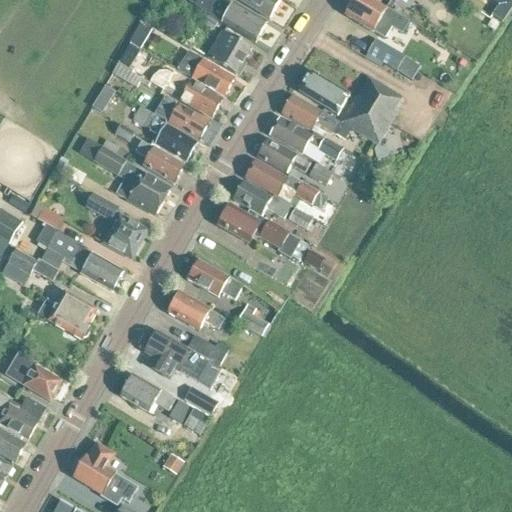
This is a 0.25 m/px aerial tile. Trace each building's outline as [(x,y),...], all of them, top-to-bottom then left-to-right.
[(181,0),(180,2),(194,11),(200,0),(181,0)] [(200,0),(194,11),(207,19),(218,26),(221,28),(255,47),(267,28),(233,8),(227,18),(216,11),(220,5),(211,0),(200,0)] [(228,0),(269,23),(270,23),(281,3),(276,0),(228,0)] [(346,16),(345,19),(374,35),(384,41),(391,29),(403,36),(410,25),(387,11),(386,13),(363,0),(355,0),(352,7),(348,8),(345,12),(346,16)] [(481,0),(489,5),(496,9),(501,0),(481,0)] [(213,33),(218,26),(207,19),(203,27),(213,33)] [(143,23),(129,46),(141,53),(154,29),(143,23)] [(237,80),(252,53),(222,36),(207,63),(237,80)] [(376,43),(367,58),(389,70),(395,73),(403,59),(397,55),(376,43)] [(124,54),(116,75),(133,82),(142,61),(124,54)] [(224,102),(227,97),(235,83),(188,56),(176,73),(193,84),(224,102)] [(172,77),(167,74),(158,75),(152,80),(149,86),(181,105),(212,123),(223,104),(173,76),(172,77)] [(349,99),(311,76),(310,78),(306,78),(301,86),(303,90),(299,96),(337,120),(349,99)] [(342,126),(350,132),(378,148),(398,117),(396,115),(402,103),(402,99),(370,79),(342,126)] [(199,145),(210,126),(165,100),(154,119),(199,145)] [(350,132),(342,126),(322,114),(321,117),(292,100),(282,119),(311,135),(315,127),(337,139),(336,140),(344,144),(350,132)] [(132,123),(144,130),(151,118),(139,111),(132,123)] [(280,122),(270,140),(302,159),(319,168),(325,158),(326,159),(326,158),(337,164),(343,153),(323,142),(314,137),(312,140),(280,122)] [(187,167),(197,148),(157,125),(151,134),(161,140),(156,149),(187,167)] [(121,128),(115,138),(129,146),(135,137),(121,128)] [(83,154),(95,161),(104,147),(91,140),(83,154)] [(107,143),(103,150),(115,157),(119,151),(107,143)] [(305,178),(310,167),(302,163),(268,143),(257,161),(286,178),(290,170),(305,178)] [(174,189),(185,170),(141,145),(135,155),(149,162),(143,171),(174,189)] [(102,151),(94,165),(118,179),(124,183),(116,197),(156,220),(159,214),(171,194),(159,187),(144,178),(145,176),(102,151)] [(245,183),(273,199),(277,201),(284,189),(296,196),(295,199),(312,208),(319,196),(302,186),(290,179),(288,183),(256,165),(245,183)] [(80,187),(86,178),(67,167),(61,176),(80,187)] [(308,180),(325,190),(333,177),(315,168),(308,180)] [(277,201),(273,199),(272,202),(244,186),(233,204),(262,220),(267,212),(284,222),(291,209),(277,201)] [(130,262),(135,252),(138,252),(141,245),(140,244),(146,234),(120,219),(123,214),(93,198),(87,210),(116,226),(104,247),(130,262)] [(58,232),(63,223),(43,212),(37,208),(31,218),(58,232)] [(230,210),(218,230),(249,248),(254,239),(279,253),(278,255),(291,262),(292,260),(299,264),(308,248),(301,244),(263,222),(249,214),(246,219),(230,210)] [(0,252),(5,255),(23,226),(0,212),(0,252)] [(295,212),(288,224),(306,234),(313,222),(295,212)] [(46,228),(35,246),(72,267),(74,263),(86,270),(81,278),(112,296),(124,275),(93,258),(81,251),(82,249),(46,228)] [(23,290),(37,265),(16,253),(2,278),(23,290)] [(317,274),(323,264),(308,256),(302,266),(317,274)] [(38,264),(32,275),(53,286),(59,275),(58,274),(38,264)] [(235,305),(243,291),(198,265),(187,284),(218,301),(221,297),(235,305)] [(97,315),(64,296),(57,308),(47,302),(37,319),(48,325),(47,325),(81,345),(83,342),(86,341),(89,336),(88,333),(90,329),(89,329),(97,315)] [(218,334),(225,323),(225,322),(210,314),(180,297),(168,317),(199,335),(204,325),(218,334)] [(264,341),(270,331),(268,329),(269,328),(257,321),(260,316),(255,313),(247,308),(237,326),(262,340),(264,341)] [(180,368),(201,380),(209,365),(189,353),(187,352),(187,353),(157,336),(145,357),(156,363),(151,372),(170,383),(175,374),(176,374),(180,368)] [(209,365),(209,366),(219,371),(229,353),(218,347),(216,350),(195,338),(189,349),(190,350),(189,353),(209,365)] [(50,405),(61,386),(35,371),(37,367),(18,356),(5,379),(50,405)] [(168,414),(175,403),(133,379),(120,401),(148,417),(154,407),(168,414)] [(211,420),(219,406),(191,391),(184,404),(211,420)] [(0,416),(3,418),(0,423),(0,428),(27,444),(45,413),(28,403),(20,416),(9,409),(11,406),(0,399),(0,416)] [(183,428),(192,411),(178,403),(169,420),(183,428)] [(0,433),(0,458),(14,467),(25,448),(0,433)] [(86,461),(74,482),(103,499),(102,502),(117,511),(119,507),(122,503),(129,507),(138,491),(116,477),(106,472),(114,458),(97,448),(88,462),(86,461)] [(176,479),(184,466),(171,458),(163,471),(176,479)] [(0,492),(12,471),(0,463),(0,492)] [(74,511),(60,503),(59,504),(60,505),(56,511),(74,511)]
